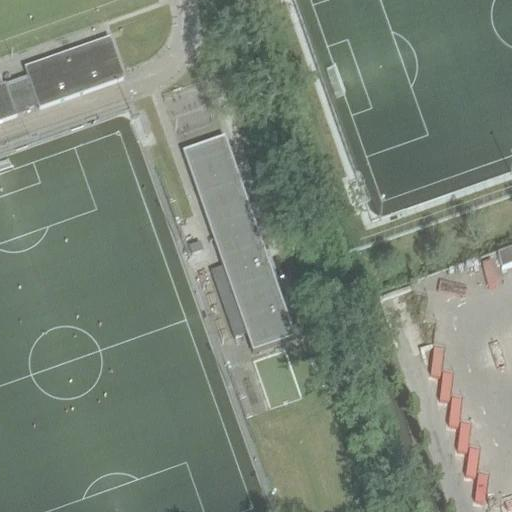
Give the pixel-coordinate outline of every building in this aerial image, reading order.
[(109,42),(25,72),(39,111),(122,82),(109,42)] [(0,124),(16,119),(5,87),(0,88),(0,124)] [(249,348),(251,356),(294,341),(224,140),(181,155),(222,271),(224,271),(250,347),(249,348)] [(511,254),(497,260),(501,271),(511,266),(511,254)] [(457,371),(449,371),(449,347),(438,347),(438,376),(446,376),(446,401),(457,401),(457,371)] [(485,480),(487,447),(474,446),(476,422),(465,421),(467,398),(453,397),(451,428),(464,429),(462,452),(473,453),(471,479),(485,480)]
